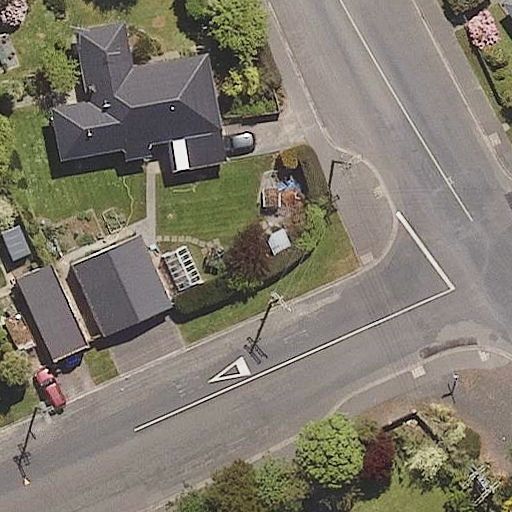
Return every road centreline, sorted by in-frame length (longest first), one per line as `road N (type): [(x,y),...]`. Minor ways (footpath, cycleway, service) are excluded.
road 1 (residential): [(0,489),(390,314),(507,270)]
road 2 (secondary): [(507,270),(341,0)]
